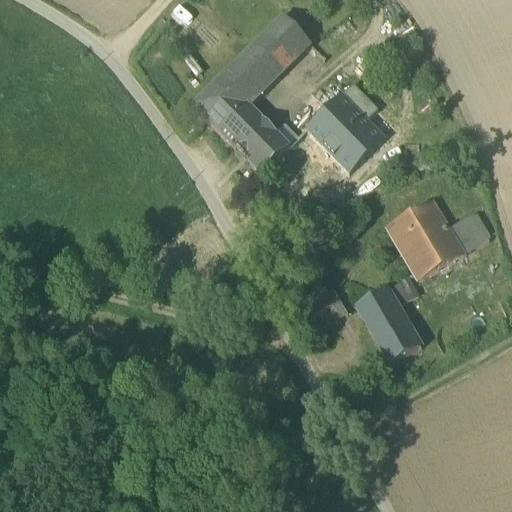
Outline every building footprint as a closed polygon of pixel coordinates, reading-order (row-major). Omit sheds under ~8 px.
[(221,83),(250,111),(311,50),(283,22),(221,83)] [(193,111),(234,153),(263,124),(250,111),(221,83),(193,111)] [(305,135),(348,180),(385,144),(367,125),(378,115),(353,89),(305,135)] [(275,137),(263,124),(234,153),(247,166),(275,137)] [(284,129),(275,137),(289,151),(298,143),(284,129)] [(289,151),(275,137),(247,166),(261,180),(290,152),(289,151)] [(388,232),(419,287),(463,261),(446,234),(431,208),(388,232)] [(446,234),(463,261),(489,246),(473,219),(446,234)] [(408,283),(387,295),(397,312),(418,300),(408,283)] [(306,303),(324,334),(348,320),(333,295),(328,298),(325,293),(306,303)] [(420,353),(397,312),(387,295),(355,313),(389,371),(420,353)]
